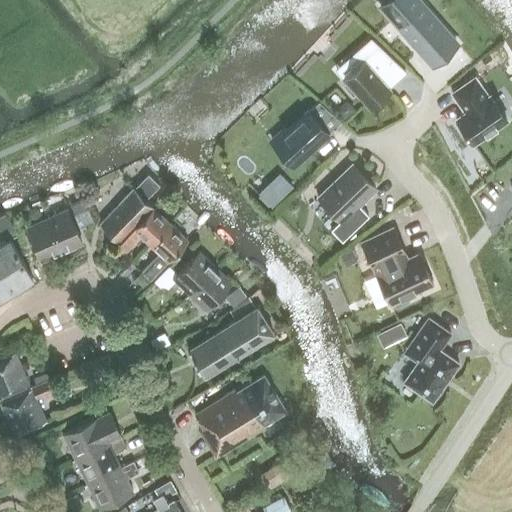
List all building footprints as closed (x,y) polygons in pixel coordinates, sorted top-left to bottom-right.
[(417,0),(404,0),(388,14),(433,65),(457,44),(417,0)] [(364,61),(345,78),(347,81),(343,85),(353,95),(357,92),(370,107),(390,89),(385,84),(394,76),(378,58),(369,66),(364,61)] [(456,118),(473,143),(506,120),(489,95),(488,96),(475,77),(452,92),(466,111),(456,118)] [(338,110),(344,117),(353,109),(349,104),(344,104),(338,110)] [(308,111),(273,143),(292,165),(328,133),(308,111)] [(331,229),(342,241),(369,216),(358,205),(376,188),(353,164),(318,197),(341,220),(331,229)] [(100,224),(119,242),(153,207),(145,199),(159,185),(148,174),(100,224)] [(292,186),(282,175),(270,187),(280,197),(292,186)] [(82,201),(69,207),(73,216),(74,216),(80,229),(92,224),(86,210),(86,211),(82,201)] [(149,244),(169,223),(153,207),(119,242),(116,246),(123,253),(140,235),(149,244)] [(47,217),(62,252),(82,243),(67,208),(47,217)] [(14,234),(4,214),(0,215),(0,231),(4,239),(14,234)] [(41,260),(62,252),(47,217),(27,226),(41,260)] [(187,240),(169,223),(149,244),(158,252),(141,271),(150,279),(167,260),(168,261),(187,240)] [(393,228),(361,242),(390,303),(393,301),(395,306),(409,300),(406,295),(432,283),(418,253),(407,259),(393,228)] [(0,297),(32,278),(9,239),(0,244),(0,297)] [(189,293),(215,266),(199,251),(173,278),(189,293)] [(352,251),(342,256),(347,266),(357,261),(352,251)] [(231,281),(215,266),(189,293),(205,309),(231,281)] [(243,294),(233,284),(217,301),(227,311),(243,294)] [(249,297),(229,310),(234,319),(255,306),(249,297)] [(145,305),(134,310),(140,323),(152,318),(145,305)] [(205,375),(273,332),(256,305),(255,306),(234,319),(188,348),(205,375)] [(404,381),(432,401),(459,363),(439,349),(451,333),(428,317),(403,352),(417,361),(404,381)] [(0,395),(29,384),(15,351),(0,357),(0,395)] [(199,430),(216,457),(260,429),(258,427),(285,410),(263,374),(236,391),(234,389),(194,414),(203,427),(199,430)] [(0,402),(15,435),(46,421),(36,397),(43,394),(44,398),(59,392),(58,388),(53,377),(30,387),(31,388),(0,401),(0,402)] [(96,417),(63,433),(75,459),(109,442),(108,442),(121,436),(109,411),(96,417)] [(121,467),(121,466),(114,453),(127,448),(121,436),(108,442),(109,442),(75,459),(88,483),(121,467)] [(262,469),(271,486),(292,473),(283,457),(262,469)] [(133,461),(121,466),(121,467),(88,483),(100,508),(133,492),(126,478),(139,472),(133,461)] [(269,511),(297,511),(287,493),(266,504),(269,511)] [(153,500),(158,510),(159,509),(160,511),(180,511),(174,501),(168,504),(162,494),(153,500)]
